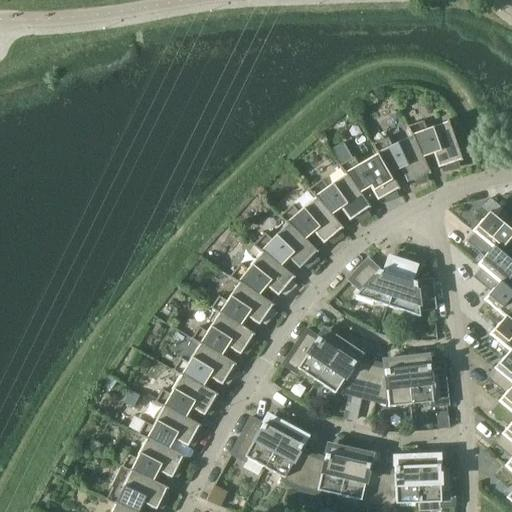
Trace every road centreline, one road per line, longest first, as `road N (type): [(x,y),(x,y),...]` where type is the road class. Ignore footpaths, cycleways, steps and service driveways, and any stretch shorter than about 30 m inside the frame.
road 1 (residential): [(250,386),(353,252),(438,201)]
road 2 (residential): [(472,443),(438,201)]
road 3 (residential): [(250,386),(355,435),(472,443)]
road 4 (residential): [(183,511),(250,386)]
